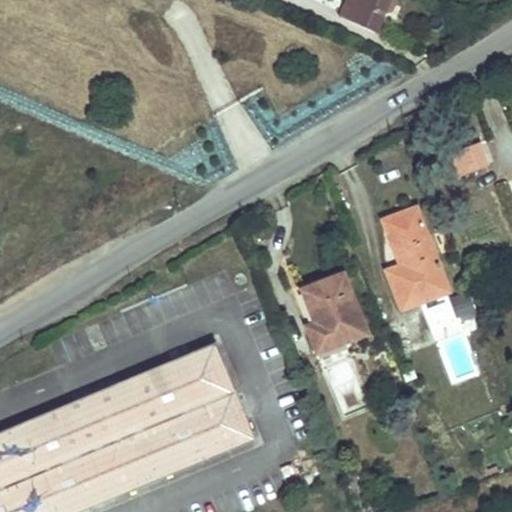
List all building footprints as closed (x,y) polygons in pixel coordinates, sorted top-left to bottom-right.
[(347,0),(338,20),(374,35),(382,18),(391,14),(395,6),(393,0),(347,0)] [(485,166),(478,144),(446,155),(454,178),(485,166)] [(387,265),(403,307),(448,289),(414,204),(387,216),(405,257),(393,262),(387,265)] [(405,257),(387,216),(375,221),(393,262),(405,257)] [(367,331),(345,273),(302,289),(315,326),(303,330),(313,353),(367,331)] [(452,286),(462,313),(474,307),(463,281),(452,286)] [(0,511),(89,511),(261,451),(228,357),(0,438),(0,511)]
